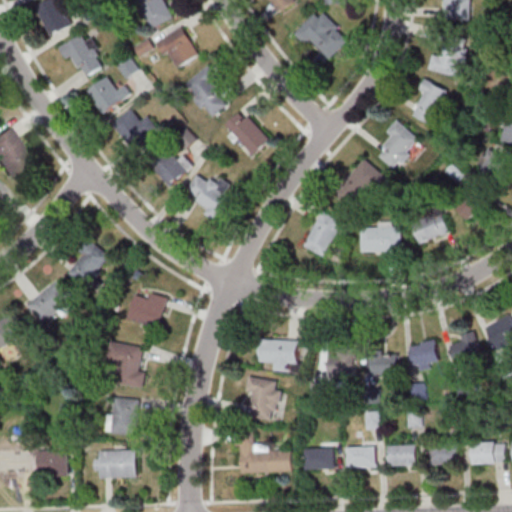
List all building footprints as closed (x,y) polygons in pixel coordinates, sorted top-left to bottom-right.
[(75,24),(62,0),(47,0),(37,5),(52,35),(75,24)] [(175,18),(166,0),(139,0),(153,28),(175,18)] [(272,0),(278,12),(300,2),(299,0),(272,0)] [(446,0),(447,20),(471,20),(470,0),(446,0)] [(298,31),(329,62),(351,38),(321,8),(298,31)] [(201,53),(183,25),(159,41),(176,69),(201,53)] [(90,31),(63,46),(77,72),(85,68),(89,76),(109,65),(90,31)] [(464,77),(473,42),(448,36),(443,53),(436,51),(432,69),(464,77)] [(212,117),(230,104),(216,84),(222,80),(211,65),(186,83),(212,117)] [(511,72),(500,73),(501,99),(511,98),(511,72)] [(133,93),(127,84),(120,89),(109,76),(89,91),(106,114),(133,93)] [(451,90),(429,78),(411,112),(433,123),(451,90)] [(151,113),(141,119),(135,109),(116,120),(131,147),(161,131),(151,113)] [(273,139),(244,110),(228,125),(257,155),(273,139)] [(503,141),(511,143),(511,114),(503,141)] [(378,152),(399,169),(424,139),(403,122),(378,152)] [(33,164),(12,126),(0,132),(0,163),(8,177),(33,164)] [(155,169),(175,187),(195,164),(174,146),(155,169)] [(504,183),(511,168),(511,159),(493,149),(481,170),(504,183)] [(337,191),(355,209),(387,177),(369,159),(337,191)] [(235,196),(227,190),(232,184),(224,178),(218,185),(202,173),(187,193),(220,217),(235,196)] [(455,202),(468,220),(491,203),(477,185),(455,202)] [(346,220),(324,210),(307,247),(329,256),(346,220)] [(453,230),(444,210),(415,224),(424,243),(453,230)] [(365,250),(403,250),(403,223),(365,223),(365,250)] [(89,288),(114,256),(95,241),(70,273),(89,288)] [(73,308),(67,300),(75,294),(61,277),(29,303),(44,323),(60,311),(64,315),(73,308)] [(170,297),(140,288),(130,317),(160,327),(170,297)] [(0,321),(0,348),(1,350),(29,334),(16,312),(0,321)] [(511,313),(488,326),(500,349),(511,343),(511,313)] [(456,361),(482,357),(478,334),(453,338),(456,361)] [(300,339),(263,339),(263,360),(274,360),(274,370),(300,371),(300,339)] [(442,362),(438,339),(412,344),(417,367),(442,362)] [(142,387),(148,347),(112,341),(108,362),(121,364),(118,383),(142,387)] [(375,374),(400,374),(400,353),(375,353),(375,374)] [(332,354),(332,377),(357,377),(357,354),(332,354)] [(278,419),(284,381),(256,377),(251,415),(278,419)] [(142,398),(116,396),(113,432),(139,434),(142,398)] [(295,471),(295,449),(270,450),(270,444),(256,444),(256,436),(243,436),(243,472),(295,471)] [(475,441),(475,463),(508,463),(508,441),(475,441)] [(462,464),(462,443),(434,443),(434,464),(462,464)] [(392,444),(392,465),(420,465),(420,444),(392,444)] [(350,467),(378,467),(378,446),(350,446),(350,467)] [(337,447),(309,447),(309,469),(337,469),(337,447)] [(0,470),(30,471),(30,450),(0,449),(0,470)] [(140,477),(140,449),(98,449),(98,477),(140,477)] [(40,450),(40,474),(71,474),(71,450),(40,450)]
